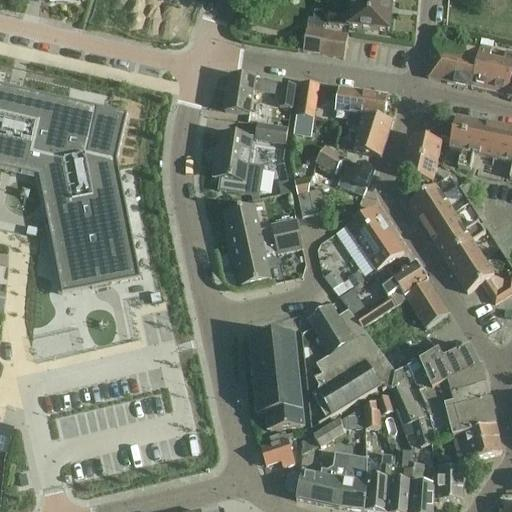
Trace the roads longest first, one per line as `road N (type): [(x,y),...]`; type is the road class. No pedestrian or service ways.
road 1 (tertiary): [(247,486),(181,187),(194,76)]
road 2 (residential): [(496,373),(386,197),(413,90)]
road 3 (residential): [(57,511),(18,370),(19,241)]
road 4 (residential): [(413,90),(205,57)]
road 5 (residential): [(194,76),(0,32)]
